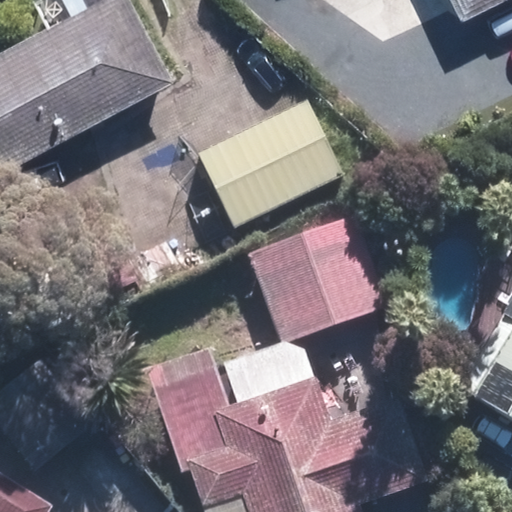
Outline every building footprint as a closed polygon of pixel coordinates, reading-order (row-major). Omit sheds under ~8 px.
[(0,172),(179,78),(137,0),(94,0),(0,50),(0,172)] [(511,0),(454,0),(462,16),(494,0),(511,0)] [(236,230),(344,179),(308,103),(200,154),(236,230)] [(399,243),(415,217),(389,202),(374,228),(399,243)] [(282,346),(388,308),(357,219),(250,258),(282,346)] [(511,336),(474,398),(511,421),(511,307),(506,318),(511,321),(511,336)] [(251,511),(359,511),(358,506),(427,483),(401,403),(332,426),(317,381),(230,409),(211,351),(151,371),(181,466),(187,464),(202,509),(246,495),(251,511)] [(0,429),(35,474),(96,426),(44,360),(0,394),(0,429)] [(0,511),(50,511),(53,508),(0,475),(0,511)]
